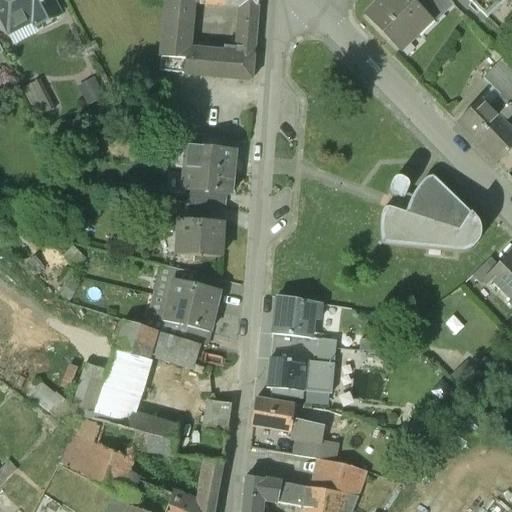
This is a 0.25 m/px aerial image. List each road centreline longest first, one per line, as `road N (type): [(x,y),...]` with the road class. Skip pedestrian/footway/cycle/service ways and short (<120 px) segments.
road 1 (residential): [(230,511),(271,45),(309,2)]
road 2 (residential): [(511,211),(309,2)]
